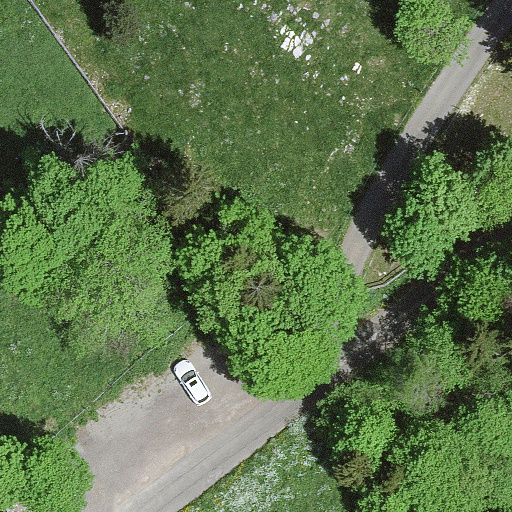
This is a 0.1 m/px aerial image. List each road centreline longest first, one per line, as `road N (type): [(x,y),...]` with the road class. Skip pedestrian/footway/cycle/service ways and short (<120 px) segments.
road 1 (unclassified): [(143,511),(511,241)]
road 2 (track): [(511,9),(459,73),(355,256),(317,382)]
